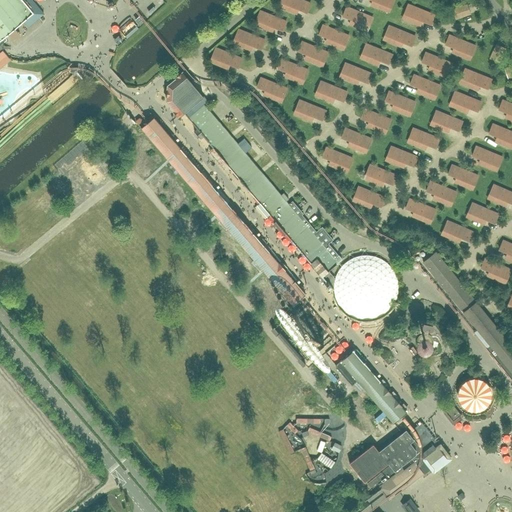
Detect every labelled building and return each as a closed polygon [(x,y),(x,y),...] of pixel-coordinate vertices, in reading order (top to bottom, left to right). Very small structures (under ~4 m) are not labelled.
[(0,0),(0,69),(12,60),(7,54),(0,45),(8,39),(5,36),(25,20),(29,26),(41,15),(28,0),(0,0)] [(307,12),(310,3),(302,0),(281,0),(280,2),(307,12)] [(155,2),(146,11),(151,16),(161,8),(155,2)] [(471,14),(469,7),(467,4),(452,10),(456,20),(471,14)] [(430,24),(434,15),(408,5),(404,14),(430,24)] [(369,26),(372,17),(346,7),(343,16),(369,26)] [(282,30),(286,22),(260,11),(256,20),(282,30)] [(132,18),(124,25),(130,32),(138,25),(132,18)] [(54,24),(41,33),(45,39),(58,29),(54,24)] [(345,45),(348,36),(322,26),(319,35),(345,45)] [(411,45),(415,36),(388,26),(385,35),(411,45)] [(261,49),(264,40),(238,30),(234,39),(261,49)] [(471,55),(475,46),(449,35),(445,44),(471,55)] [(324,61),(328,52),(301,42),(298,51),(324,61)] [(388,64),(392,55),(365,44),(362,53),(388,64)] [(506,49),(500,45),(497,44),(490,59),(499,63),(506,49)] [(238,68),(241,59),(215,48),(212,57),(238,68)] [(448,72),(451,63),(425,53),(422,62),(448,72)] [(304,79),(307,70),(281,59),(278,68),(304,79)] [(367,83),(371,74),(344,63),(341,72),(367,83)] [(84,74),(89,83),(97,79),(93,70),(84,74)] [(487,89),(491,80),(464,70),(461,78),(487,89)] [(167,89),(166,98),(169,98),(169,100),(175,107),(172,110),(179,117),(183,113),(197,129),(194,131),(196,133),(195,134),(198,138),(199,137),(201,139),(203,136),(205,138),(208,142),(213,148),(229,166),(260,202),(260,203),(265,209),(270,215),(270,214),(291,239),(301,252),(302,251),(307,257),(306,257),(306,258),(312,264),(312,263),(317,269),(322,275),(322,276),(327,281),(328,282),(331,286),(332,288),(333,288),(331,290),(330,290),(331,291),(332,290),(332,292),(328,293),(329,294),(332,293),(333,297),(334,297),(336,302),(335,302),(337,306),(334,308),(334,309),(337,307),(339,310),(340,309),(344,313),(343,314),(346,316),(344,319),(345,320),(348,317),(351,319),(351,318),(355,319),(356,320),(356,321),(360,322),(359,326),(360,326),(361,322),(365,323),(365,322),(370,322),(371,323),(374,322),(375,325),(376,325),(375,322),(379,320),(379,319),(384,317),(384,318),(387,316),(390,319),(391,318),(388,315),(391,313),(390,312),(394,308),(395,305),(397,305),(398,305),(400,307),(401,306),(395,302),(398,295),(398,288),(398,281),(395,274),(392,268),(387,263),(382,260),(381,259),(374,256),(367,255),(360,256),(353,258),(347,261),(341,266),(337,272),(334,278),(331,275),(327,270),(337,262),(341,259),(328,244),(333,240),(322,227),(316,232),(302,215),(303,214),(292,201),(289,204),(219,122),(215,117),(203,104),(191,114),(188,109),(203,96),(182,72),(175,78),(177,81),(170,87),(170,90),(167,89)] [(436,95),(440,86),(413,75),(410,84),(436,95)] [(283,98),(286,89),(260,79),(256,88),(283,98)] [(343,101),(346,92),(320,82),(316,90),(343,101)] [(411,111),(415,102),(389,92),(385,101),(411,111)] [(477,111),(481,102),(454,92),(451,101),(477,111)] [(322,120),(325,111),(299,100),(296,109),(322,120)] [(511,115),(511,104),(502,101),(499,109),(511,115)] [(387,128),(390,120),(364,109),(360,118),(387,128)] [(458,131),(462,122),(436,111),(432,120),(458,131)] [(137,120),(136,121),(142,128),(293,305),(298,300),(300,298),(305,294),(285,270),(285,269),(282,266),(279,263),(248,227),(247,227),(242,221),(243,221),(242,220),(242,221),(237,215),(238,215),(237,214),(237,215),(232,209),(232,208),(232,209),(227,203),(227,202),(226,203),(222,197),(222,196),(221,196),(216,191),(217,191),(216,190),(211,185),(212,184),(211,184),(206,178),(204,175),(201,173),(201,172),(180,148),(181,148),(180,147),(180,148),(175,142),(175,141),(175,142),(170,136),(170,135),(169,136),(164,130),(165,130),(165,129),(164,130),(159,124),(160,124),(159,123),(154,118),(154,117),(154,118),(149,121),(148,123),(146,124),(145,124),(139,121),(137,120)] [(511,143),(511,132),(492,124),(489,133),(511,143)] [(367,148),(371,139),(345,128),(341,137),(367,148)] [(435,148),(439,139),(413,129),(409,137),(435,148)] [(414,166),(417,157),(391,147),(387,156),(414,166)] [(498,167),(502,158),(476,147),(472,155),(498,167)] [(348,167),(352,158),(326,148),(322,157),(348,167)] [(392,184),(396,175),(369,165),(366,174),(392,184)] [(474,186),(478,177),(452,166),(448,174),(474,186)] [(452,202),(456,193),(430,182),(426,191),(452,202)] [(511,203),(511,193),(493,185),(489,194),(511,203)] [(380,206),(384,197),(358,187),(354,196),(380,206)] [(432,219),(435,210),(409,199),(405,208),(432,219)] [(494,224),(498,215),(472,204),(468,212),(494,224)] [(469,241),(473,232),(447,221),(443,230),(469,241)] [(511,255),(511,244),(503,241),(499,250),(511,255)] [(430,256),(422,262),(457,304),(499,356),(511,372),(511,388),(511,389),(511,388),(511,347),(473,300),(434,253),(430,256)] [(507,279),(511,270),(485,259),(481,268),(507,279)] [(434,328),(423,326),(422,330),(424,333),(431,334),(433,332),(434,328)] [(321,349),(311,331),(304,335),(315,353),(321,349)] [(433,345),(433,341),(431,338),(430,337),(428,336),(426,336),(425,336),(423,336),(419,338),(417,341),(416,345),(417,348),(419,351),(423,353),(427,353),(430,351),(432,348),(433,345)] [(339,363),(335,367),(350,384),(355,380),(367,393),(394,423),(395,422),(396,423),(399,420),(402,417),(405,415),(404,414),(406,412),(401,407),(401,406),(400,406),(395,401),(396,400),(395,400),(394,400),(390,395),(390,394),(389,394),(384,389),(385,388),(384,388),(384,389),(379,383),(379,382),(378,383),(373,377),(374,376),(373,377),(368,371),(369,370),(368,371),(363,365),(364,365),(363,363),(362,364),(358,359),(357,358),(352,353),(353,353),(352,351),(351,352),(351,353),(350,355),(347,358),(346,357),(345,358),(340,363),(340,362),(339,363)] [(484,381),(484,380),(484,377),(481,376),(481,373),(477,372),(477,375),(473,374),(472,377),(468,379),(463,381),(460,385),(457,390),(457,396),(458,401),(460,406),(465,409),(469,412),(475,412),(480,411),(485,409),(489,405),(491,400),(492,394),(491,389),(488,384),(486,382),(485,382),(484,381)] [(445,412),(453,421),(461,415),(453,405),(447,411),(445,412)] [(407,481),(410,485),(424,473),(425,475),(430,470),(444,460),(445,461),(449,458),(440,446),(436,449),(433,445),(437,442),(417,417),(416,417),(404,427),(407,430),(379,452),(373,444),(350,463),(365,483),(389,464),(391,466),(368,484),(371,488),(381,480),(383,483),(379,486),(382,489),(385,494),(396,494),(398,493),(407,485),(405,482),(407,481)] [(504,458),(511,442),(511,435),(501,430),(490,451),(504,458)] [(207,474),(204,479),(214,485),(217,480),(207,474)] [(452,498),(434,511),(462,511),(463,511),(452,498)] [(405,502),(401,505),(406,511),(418,511),(420,511),(415,505),(410,499),(405,502)]
